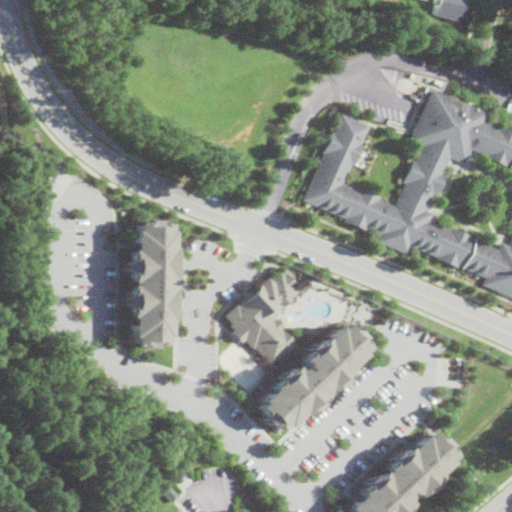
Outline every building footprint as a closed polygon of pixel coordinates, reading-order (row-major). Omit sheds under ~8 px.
[(459,0),(455,20),(431,14),(434,0),(459,0)] [(476,121),(492,127),(492,125),(511,133),(511,296),(500,292),(481,284),(484,276),(456,265),(455,266),(434,258),(435,256),(408,244),(404,252),(377,241),(380,233),(364,226),(363,229),(342,220),(343,218),(299,200),(319,152),(316,151),(325,130),(328,131),(335,113),(363,125),(356,143),(357,144),(349,165),(346,164),(339,183),(355,189),(356,186),(377,195),(376,199),(391,205),(401,182),(397,181),(406,158),(410,160),(416,145),(403,140),(424,89),(480,112),(476,121)] [(157,220),(157,222),(162,222),(161,229),(164,229),(164,246),(166,246),(166,249),(167,249),(167,256),(170,256),(170,266),(167,266),(167,273),(166,273),(166,277),(160,277),(160,280),(154,280),(154,284),(160,284),(160,287),(166,287),(166,290),(167,290),(167,297),(169,297),(169,307),(167,307),(167,314),(166,314),(166,318),(163,318),(163,334),(160,334),(160,342),(156,342),(156,343),(150,343),(150,345),(140,345),(140,343),(133,343),(133,342),(129,342),(129,334),(126,334),(127,315),(124,315),(124,311),(123,311),(123,304),(120,304),(120,294),(123,294),(123,287),(124,287),(124,283),(126,283),(126,280),(124,280),(124,276),(123,276),(123,269),(120,269),(120,259),(123,259),(123,252),(124,252),(124,248),(127,249),(127,229),(129,229),(130,222),(133,222),(133,220),(140,220),(140,218),(151,218),(151,220),(157,220)] [(282,273),(284,271),(284,272),(294,281),(292,283),(297,289),(289,296),(291,298),(283,305),(279,300),(269,310),(275,317),(276,316),(278,319),(279,318),(283,322),(279,326),(281,329),(281,328),(294,341),(281,353),(281,352),(270,363),(253,345),(252,346),(244,338),(241,341),(230,330),(233,327),(229,323),(231,321),(223,313),(235,302),(236,303),(266,274),(270,278),(279,270),(282,273)] [(253,405),(275,432),(358,352),(356,351),(362,345),(339,323),(334,327),(331,325),(255,399),(257,401),(253,405)] [(421,432),(424,434),(425,433),(430,439),(431,437),(438,444),(437,445),(442,450),(441,452),(444,455),(438,460),(440,461),(428,473),(429,474),(426,477),(427,478),(422,483),(424,484),(417,492),(415,490),(409,495),(409,494),(406,496),(402,492),(400,494),(397,490),(394,493),(398,496),(395,499),(400,503),(397,506),(398,506),(393,511),(394,511),(338,511),(340,510),(338,508),(352,494),(350,492),(353,489),(351,488),(356,483),(355,482),(363,475),(365,477),(369,472),(370,473),(373,470),(375,472),(377,470),(375,468),(378,465),(377,465),(382,460),(380,458),(388,451),(390,453),(394,448),(395,449),(398,446),(400,448),(414,434),(416,436),(421,432)] [(174,500),(171,503),(158,490),(166,482),(178,496),(174,500)]
